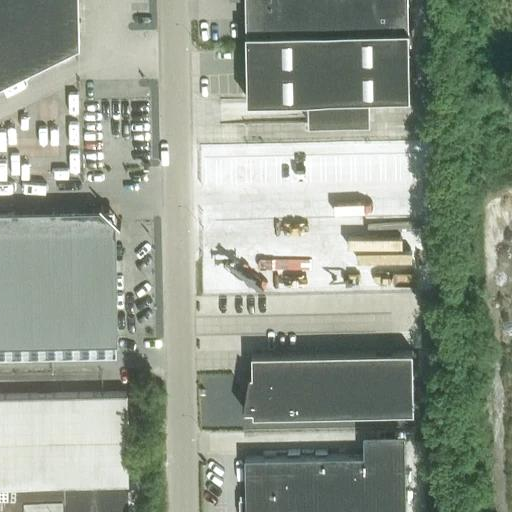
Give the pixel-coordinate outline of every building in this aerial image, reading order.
[(0,0),(0,84),(79,45),(77,0),(0,0)] [(408,0),(245,0),(246,33),(248,98),(308,97),(309,123),(370,122),(369,96),(410,95),(409,30),(408,0)] [(0,352),(117,351),(114,224),(100,210),(0,211),(0,352)] [(253,413),(414,410),(413,349),(252,352),(252,373),(249,372),(243,409),(245,409),(253,408),(253,413)] [(129,478),(127,392),(0,394),(0,502),(63,501),(63,511),(125,511),(125,478),(129,478)] [(363,434),(363,454),(245,456),(246,496),(240,496),(240,511),(405,511),(404,433),(363,434)]
